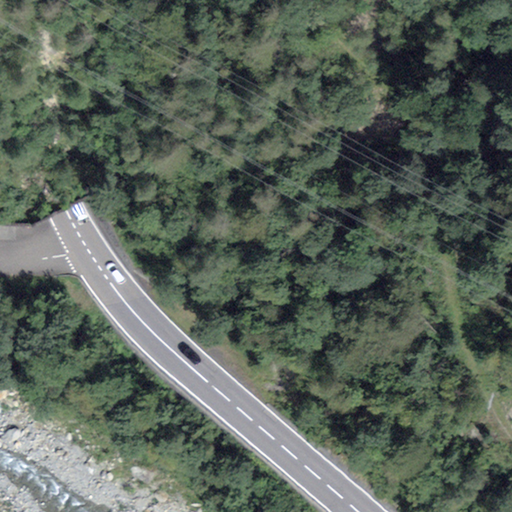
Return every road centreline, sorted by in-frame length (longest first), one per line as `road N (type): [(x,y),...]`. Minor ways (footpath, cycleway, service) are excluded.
road 1 (primary): [(352,511),(143,324),(87,250)]
road 2 (primary): [(87,250),(0,66)]
